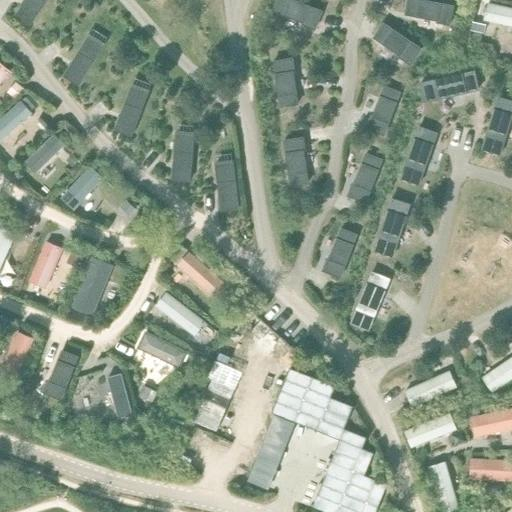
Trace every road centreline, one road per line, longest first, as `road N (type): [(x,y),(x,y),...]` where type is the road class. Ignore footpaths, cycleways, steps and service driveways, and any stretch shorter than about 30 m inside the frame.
road 1 (residential): [(288,295),(326,198),(349,80),(349,31),(361,0)]
road 2 (residential): [(0,31),(124,166),(189,214)]
road 3 (residential): [(0,443),(237,511)]
road 4 (residential): [(511,185),(469,170),(453,183),(444,255),(413,351)]
road 5 (residential): [(0,299),(102,335),(127,318),(158,253)]
road 6 (residential): [(168,239),(111,240),(0,180)]
road 7 (residential): [(245,110),(271,276)]
road 8 (residential): [(125,0),(245,110)]
road 9 (residential): [(353,381),(384,432),(411,511)]
